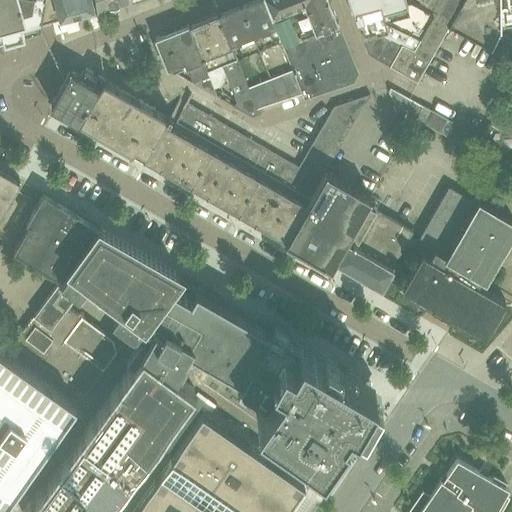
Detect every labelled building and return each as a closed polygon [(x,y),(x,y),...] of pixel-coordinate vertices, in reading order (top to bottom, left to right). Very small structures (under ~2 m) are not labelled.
[(0,0),(0,34),(40,22),(39,22),(43,0),(0,0)] [(43,0),(40,22),(42,21),(42,22),(53,19),(93,8),(91,0),(43,0)] [(281,41),(265,0),(247,0),(218,12),(237,58),(281,41)] [(292,68),(302,92),(305,99),(354,80),(358,72),(339,22),(338,22),(329,0),(265,0),(281,41),(292,68)] [(402,44),(410,48),(416,37),(385,24),(383,11),(379,0),(349,0),(363,39),(381,35),(390,39),(402,44)] [(437,8),(425,2),(423,5),(413,0),(379,0),(383,11),(385,24),(416,37),(410,48),(414,50),(437,8)] [(418,82),(449,28),(464,0),(425,0),(425,2),(437,8),(414,50),(401,73),(418,82)] [(464,0),(449,28),(492,52),(502,34),(502,26),(501,0),(464,0)] [(511,0),(501,0),(502,26),(511,24),(511,0)] [(207,70),(222,64),(237,100),(234,106),(253,116),(259,114),(257,109),(248,85),(237,58),(218,12),(189,23),(203,59),(207,70)] [(186,66),(203,59),(189,23),(155,37),(168,67),(184,61),(186,66)] [(378,60),(390,39),(381,35),(363,39),(369,54),(378,60)] [(390,39),(378,60),(390,66),(402,44),(390,39)] [(402,44),(390,66),(401,73),(414,50),(410,48),(402,44)] [(80,120),(103,78),(85,67),(81,76),(73,71),(71,70),(51,104),(55,106),(80,120)] [(248,85),(257,109),(302,92),(292,68),(248,85)] [(80,120),(132,150),(156,109),(114,85),(114,84),(103,78),(80,120)] [(287,238),(335,153),(369,94),(333,106),(298,167),(180,99),(171,114),(167,111),(166,114),(142,155),(285,238),(285,239),(286,239),(287,238)] [(431,109),(424,105),(417,117),(424,121),(431,109)] [(161,111),(156,109),(132,150),(137,153),(142,155),(166,114),(161,111)] [(511,118),(497,110),(490,122),(511,134),(511,118)] [(499,144),(484,136),(482,138),(475,150),(491,159),(499,144)] [(332,265),(336,259),(367,203),(381,179),(335,153),(287,238),(286,240),(332,265)] [(0,243),(0,213),(10,196),(20,179),(15,176),(0,167),(0,248),(2,245),(0,243)] [(483,276),(508,233),(511,225),(511,223),(448,186),(419,237),(438,248),(447,254),(447,255),(448,256),(443,264),(421,251),(411,268),(401,285),(431,303),(430,304),(455,318),(456,317),(484,333),(494,316),(504,300),(476,283),(480,275),(483,276)] [(56,277),(58,277),(67,263),(84,234),(90,238),(98,226),(42,192),(23,225),(26,227),(12,250),(44,269),(41,274),(53,282),(56,277)] [(367,203),(336,259),(381,285),(413,230),(367,203)] [(195,288),(176,277),(177,276),(176,276),(179,272),(99,227),(61,279),(14,341),(85,393),(117,350),(113,339),(69,306),(88,279),(122,304),(112,317),(131,331),(136,331),(146,339),(140,350),(141,351),(22,511),(103,511),(195,388),(175,374),(184,358),(183,358),(185,356),(183,355),(218,294),(208,289),(208,290),(198,284),(195,288)] [(183,355),(185,356),(189,348),(199,354),(194,362),(264,402),(256,414),(322,459),(346,424),(343,422),(349,414),(352,416),(356,418),(357,416),(363,420),(380,390),(374,386),(375,385),(371,382),(218,294),(183,355)] [(0,346),(0,505),(1,507),(6,499),(76,401),(0,346)] [(132,511),(284,511),(305,484),(202,412),(132,511)] [(501,511),(510,497),(505,495),(509,487),(457,457),(431,495),(422,490),(406,511),(467,511),(472,505),(484,511),(501,511)]
